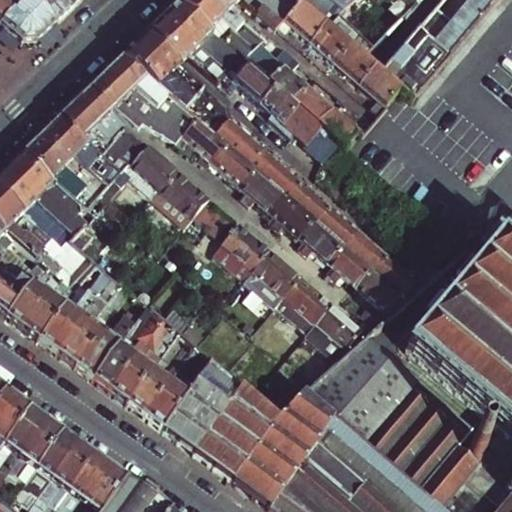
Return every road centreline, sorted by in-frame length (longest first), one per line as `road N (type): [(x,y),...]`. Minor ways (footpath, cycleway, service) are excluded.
road 1 (residential): [(217,511),(0,354)]
road 2 (tertiary): [(30,99),(136,0)]
